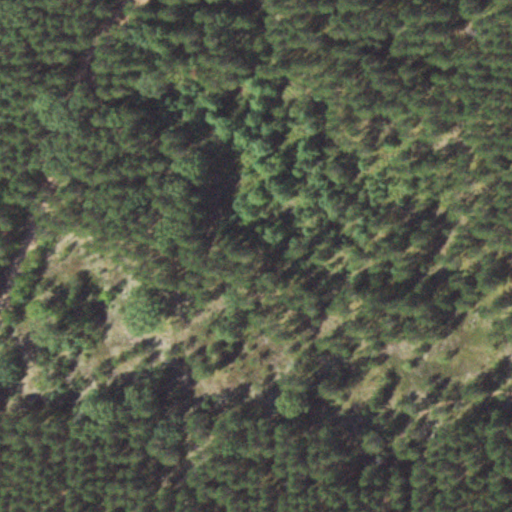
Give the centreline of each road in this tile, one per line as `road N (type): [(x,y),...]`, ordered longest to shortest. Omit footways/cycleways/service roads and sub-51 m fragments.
road 1 (residential): [(0,306),(129,0)]
road 2 (track): [(511,405),(436,411),(406,432),(404,511)]
